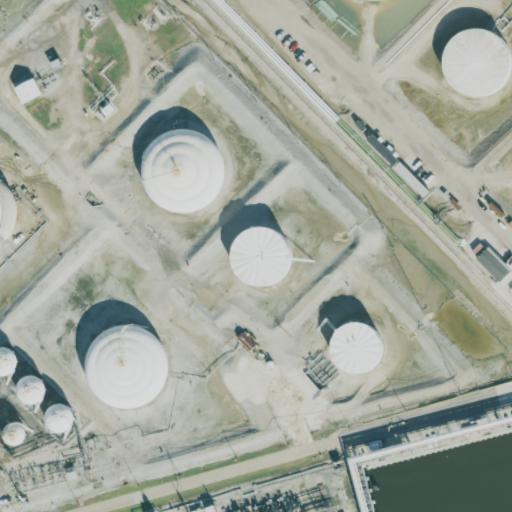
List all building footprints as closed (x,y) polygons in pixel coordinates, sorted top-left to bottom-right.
[(442,76),(440,65),(442,55),(447,45),(454,38),(464,33),(476,32),(486,34),(496,41),(503,49),(506,60),(506,71),(502,82),(495,91),(486,96),(475,99),(465,98),(455,93),(447,86),(442,76)] [(14,86),(20,103),(41,95),(34,78),(14,86)] [(143,144),(143,176),(156,210),(192,210),(224,199),(223,163),(212,131),(175,132),(143,144)] [(237,283),(290,283),(290,228),(237,229),(237,283)] [(386,367),(378,320),(333,328),(341,375),(386,367)] [(169,357),(162,339),(135,324),(121,325),(100,332),(86,358),(87,371),(96,396),(118,408),(136,407),(155,400),(169,374),(169,357)] [(0,351),(0,376),(21,369),(13,347),(0,351)] [(40,372),(17,381),(25,406),(49,397),(40,372)] [(55,435),(78,424),(68,401),(45,412),(55,435)]
